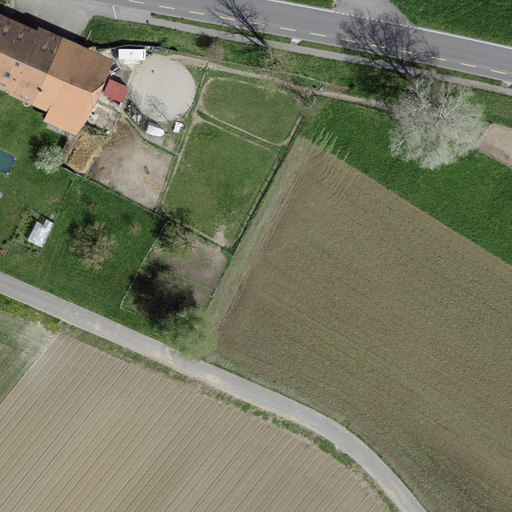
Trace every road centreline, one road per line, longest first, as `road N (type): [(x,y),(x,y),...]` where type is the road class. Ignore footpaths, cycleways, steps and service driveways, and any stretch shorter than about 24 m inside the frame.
road 1 (track): [(411,511),(367,459),(258,396),(0,284)]
road 2 (primary): [(511,62),(189,0)]
